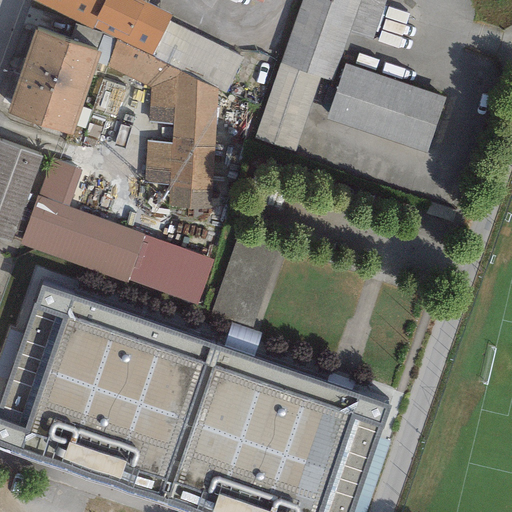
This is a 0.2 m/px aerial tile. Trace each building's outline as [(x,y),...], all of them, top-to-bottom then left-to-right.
[(173,14),(141,0),(140,0),(27,0),(92,29),(93,27),(116,39),(150,57),(169,21),(173,14)] [(301,0),(279,63),(320,77),(331,81),(347,34),(371,42),(385,0),(301,0)] [(243,58),(169,21),(150,57),(218,90),(225,94),(243,58)] [(100,53),(33,30),(5,113),(72,135),(100,53)] [(116,39),(105,66),(150,87),(147,122),(172,124),(172,137),(193,139),(193,147),(214,148),(218,90),(150,57),(116,39)] [(320,77),(279,63),(252,136),(293,150),(320,77)] [(445,99),(344,64),(325,119),(426,155),(445,99)] [(171,143),(145,141),(143,183),(169,185),(167,207),(211,209),(214,148),(193,147),(193,139),(172,137),(171,143)] [(43,155),(0,139),(0,237),(11,241),(43,155)] [(51,158),(38,195),(36,195),(19,245),(127,283),(128,280),(144,235),(68,208),(81,171),(74,168),(75,166),(51,158)] [(281,246),(234,230),(206,310),(252,327),(281,246)] [(213,259),(144,235),(128,280),(196,305),(213,259)] [(385,399),(39,281),(0,396),(0,439),(210,511),(348,511),(356,491),(385,399)]
